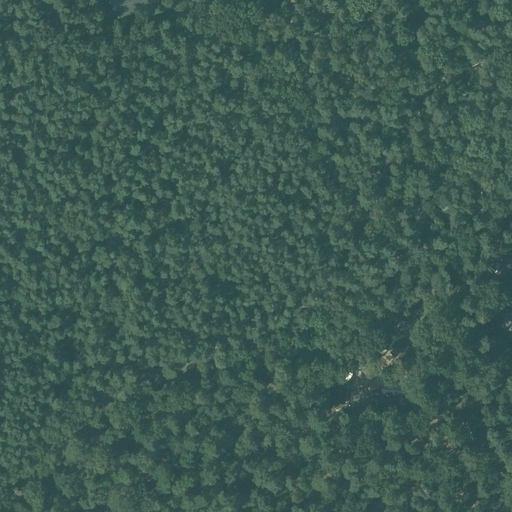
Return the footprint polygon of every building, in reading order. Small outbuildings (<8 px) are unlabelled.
[(157,0),(109,0),(121,20),(157,0)] [(500,245),(497,263),(511,266),(511,246),(506,245),(506,246),(500,245)] [(471,277),(485,289),(490,284),(476,272),(471,277)] [(511,311),(509,310),(502,325),(511,330),(511,311)] [(350,364),(352,368),(372,362),(371,357),(350,364)] [(406,383),(378,380),(377,393),(405,396),(406,383)]
